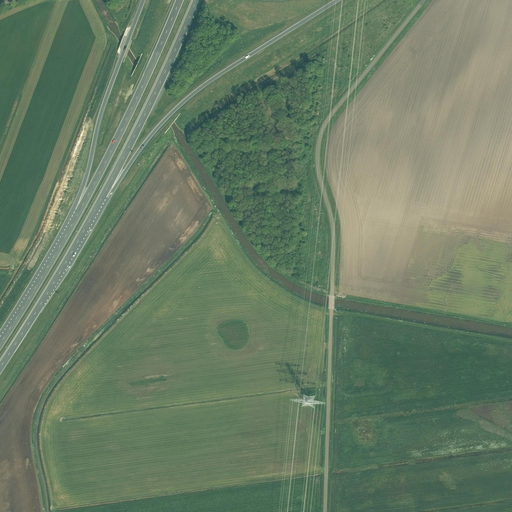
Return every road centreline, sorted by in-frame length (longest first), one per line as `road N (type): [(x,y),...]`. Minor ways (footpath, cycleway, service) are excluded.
road 1 (unclassified): [(325,511),(333,232),(317,145),(327,119),(424,0)]
road 2 (trunk): [(102,196),(180,103),(337,0)]
road 3 (trunk): [(179,0),(78,211)]
road 4 (trunk): [(143,0),(99,118),(78,211)]
road 5 (trunk): [(102,196),(196,0)]
road 6 (trunk): [(0,367),(102,196)]
road 7 (trunk): [(78,211),(0,343)]
